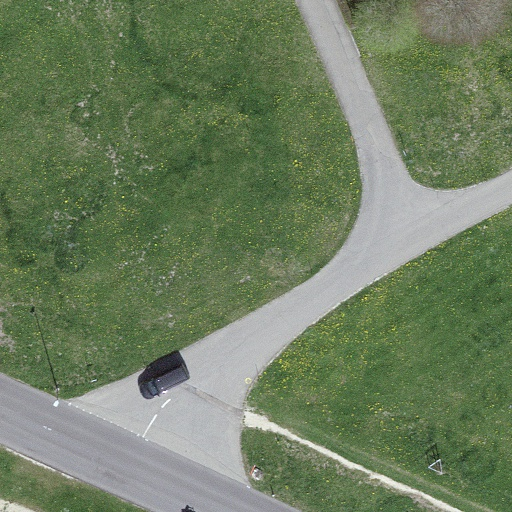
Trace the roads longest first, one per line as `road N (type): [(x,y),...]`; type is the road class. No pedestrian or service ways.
road 1 (residential): [(129,465),(168,400),(202,369),(511,185)]
road 2 (secondary): [(0,405),(129,465)]
